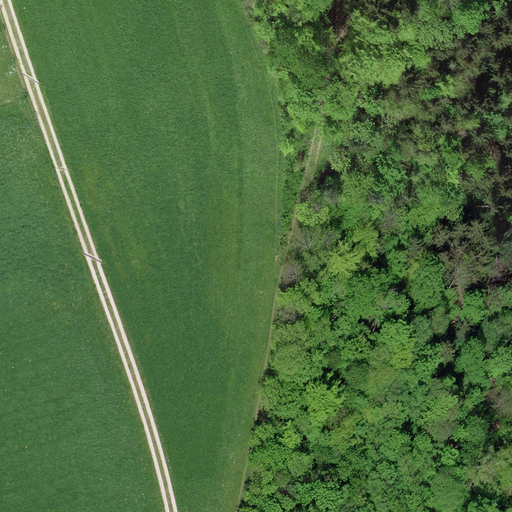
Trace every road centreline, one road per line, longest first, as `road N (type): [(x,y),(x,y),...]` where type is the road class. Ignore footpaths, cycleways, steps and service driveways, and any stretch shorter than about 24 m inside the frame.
road 1 (track): [(168,511),(148,422),(5,0)]
road 2 (track): [(340,0),(244,511)]
